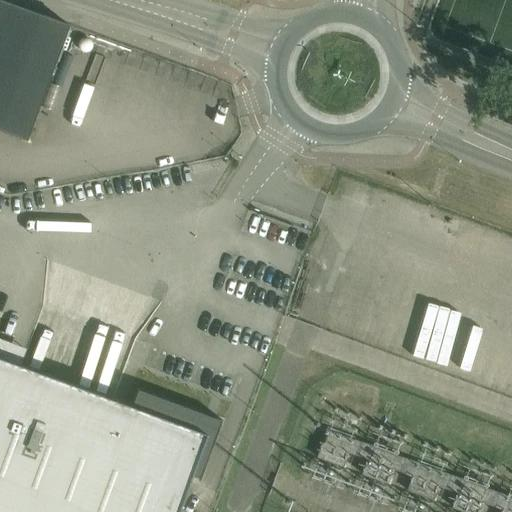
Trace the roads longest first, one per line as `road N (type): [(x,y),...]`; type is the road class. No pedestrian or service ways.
road 1 (tertiary): [(279,54),(280,98),(317,134),(366,131),(394,103)]
road 2 (unclassified): [(279,54),(118,0)]
road 3 (tertiary): [(511,156),(394,103)]
